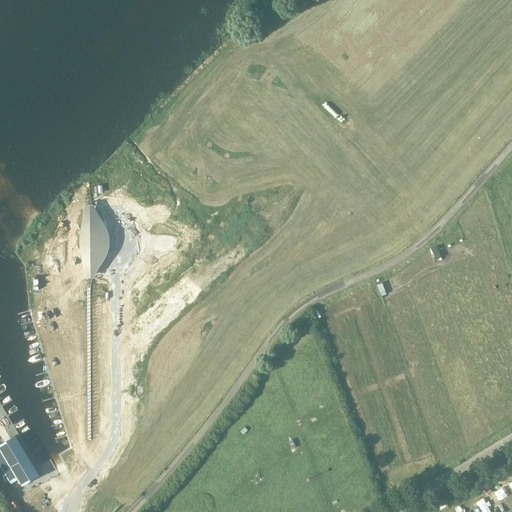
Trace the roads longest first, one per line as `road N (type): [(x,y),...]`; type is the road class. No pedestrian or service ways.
road 1 (unclassified): [(131,511),(290,315),(408,251),(511,145)]
road 2 (unclassified): [(388,511),(511,439)]
